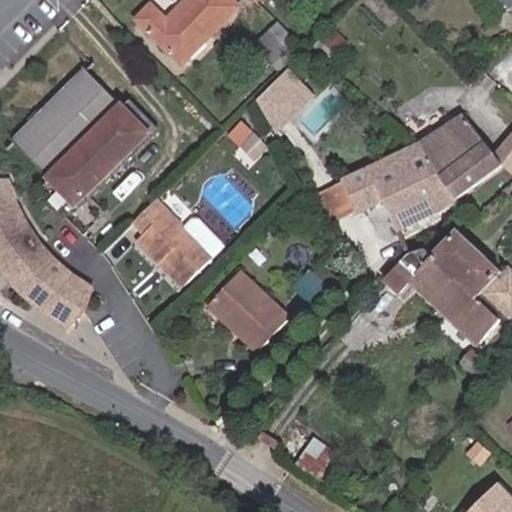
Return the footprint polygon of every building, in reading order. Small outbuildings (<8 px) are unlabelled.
[(231,14),(216,0),(186,0),(187,1),(158,28),(144,15),(132,27),(176,72),(231,14)] [(239,0),(250,11),(261,0),(239,0)] [(496,14),(483,0),(469,0),(466,2),(485,24),(496,14)] [(483,0),(496,14),(510,3),(507,0),(483,0)] [(260,42),(245,58),(262,74),(276,57),(260,42)] [(79,75),(139,137),(148,128),(90,64),(79,75)] [(258,96),(278,128),(318,103),(298,71),(258,96)] [(14,140),(1,153),(62,215),(139,137),(79,75),(30,124),(14,140)] [(14,140),(30,124),(25,119),(9,135),(14,140)] [(463,119),(418,142),(424,147),(435,172),(458,208),(503,173),(463,119)] [(511,130),(491,155),(511,172),(511,130)] [(424,147),(418,142),(339,183),(340,185),(352,212),(354,217),(377,207),(394,239),(451,216),(458,208),(435,172),(424,147)] [(62,215),(1,153),(0,154),(0,174),(51,226),(62,215)] [(330,223),(352,212),(340,185),(317,195),(330,223)] [(157,263),(178,284),(203,260),(149,205),(126,227),(136,239),(130,245),(152,268),(157,263)] [(433,260),(475,300),(500,275),(456,236),(433,260)] [(475,300),(433,260),(428,256),(425,252),(408,253),(398,258),(375,282),(396,303),(412,286),(418,278),(446,307),(459,318),(452,326),(477,348),(502,321),(475,300)] [(157,263),(152,268),(173,289),(178,284),(157,263)] [(299,293),(321,304),(334,280),(311,269),(299,293)] [(233,273),(201,305),(253,353),(283,321),(233,273)] [(412,286),(452,326),(459,318),(446,307),(418,278),(412,286)] [(511,397),(504,389),(480,414),(511,447),(511,397)] [(312,442),(296,461),(315,477),(331,458),(312,442)] [(510,511),(511,511),(511,503),(493,485),(466,511),(510,511)]
